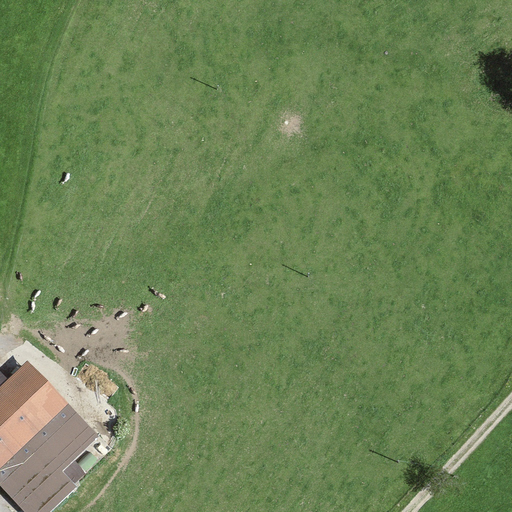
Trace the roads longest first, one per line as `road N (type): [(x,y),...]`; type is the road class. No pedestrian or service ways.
road 1 (track): [(0,273),(41,74),(69,0)]
road 2 (track): [(408,511),(511,397)]
